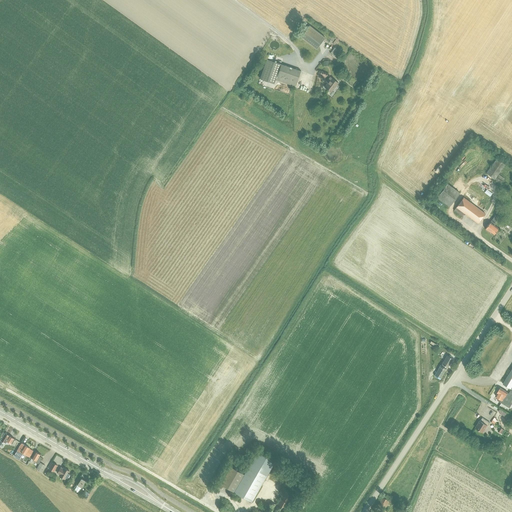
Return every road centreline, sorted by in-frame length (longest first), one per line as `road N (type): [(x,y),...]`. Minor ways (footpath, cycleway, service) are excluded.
road 1 (unclassified): [(364,511),(511,288)]
road 2 (secondary): [(0,411),(173,511)]
